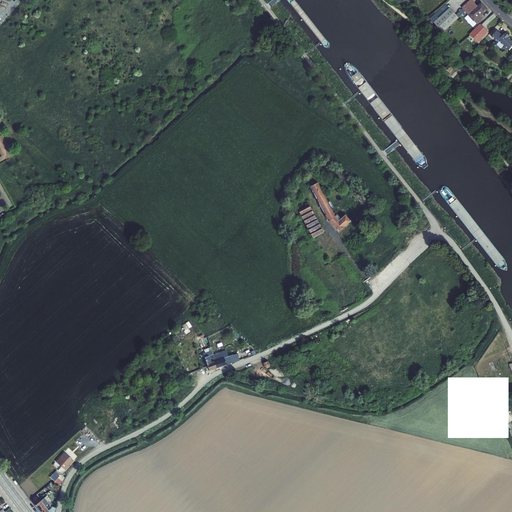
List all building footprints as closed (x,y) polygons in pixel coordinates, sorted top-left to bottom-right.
[(468,15),(478,6),(472,0),(470,0),(462,8),(468,15)] [(478,6),(468,15),(477,24),(483,19),(480,16),(488,9),(481,3),(478,6)] [(430,18),(435,23),(450,8),(446,4),(430,18)] [(459,18),(450,8),(435,23),(443,32),(459,18)] [(465,18),(473,27),(477,24),(468,15),(465,18)] [(480,24),(470,35),(478,42),(488,31),(480,24)] [(510,50),(511,47),(511,40),(509,38),(507,36),(509,35),(506,32),(503,35),(497,30),(492,37),(498,42),(499,41),(510,50)] [(350,221),(344,215),(341,218),(337,214),(335,215),(331,208),(333,207),(330,201),(328,202),(317,182),(310,186),(327,219),(339,231),(350,221)] [(298,210),(313,238),(323,232),(309,205),(298,210)] [(192,326),(189,321),(182,326),(185,331),(192,326)] [(216,368),(214,361),(215,361),(213,355),(211,349),(209,350),(210,352),(203,354),(209,371),(216,368)] [(214,361),(216,368),(232,363),(230,357),(230,356),(233,355),(231,349),(213,355),(215,361),(214,361)] [(232,363),(239,360),(237,354),(230,357),(232,363)] [(103,425),(97,420),(92,425),(98,431),(103,425)] [(67,449),(49,470),(52,473),(49,476),(55,481),(54,483),(61,485),(65,478),(67,475),(63,472),(76,457),(73,454),(69,450),(74,445),(76,443),(72,438),(70,441),(64,445),(67,449)] [(35,505),(40,511),(51,511),(52,510),(51,508),(52,507),(49,503),(50,502),(46,496),(35,505)]
